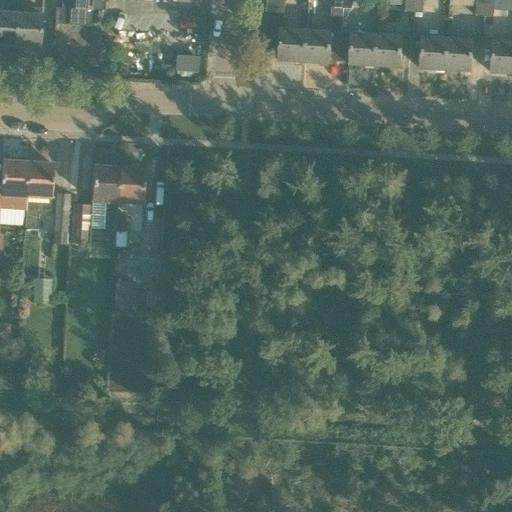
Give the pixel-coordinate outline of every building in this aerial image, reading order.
[(63,0),(62,17),(60,17),(59,24),(89,26),(90,11),(92,11),(92,0),(63,0)] [(304,63),(306,31),(282,30),(283,0),(266,0),(264,53),(280,54),(279,62),(304,63)] [(334,0),(334,9),(343,9),(343,0),(334,0)] [(352,9),(352,0),(343,0),(343,9),(341,30),(352,31),(353,9),(352,9)] [(413,13),(414,0),(390,0),(390,5),(405,6),(405,12),(413,13)] [(423,0),(414,0),(413,13),(423,13),(423,0)] [(484,17),(485,0),(450,0),(450,5),(476,6),(475,16),(484,17)] [(511,0),(485,0),(484,17),(493,17),(494,7),(511,8),(511,0)] [(28,15),(15,14),(13,47),(38,48),(40,16),(41,9),(29,8),(28,15)] [(0,13),(0,45),(13,47),(15,14),(0,13)] [(304,63),(330,64),(331,33),(306,31),(304,63)] [(377,35),(352,34),(351,34),(351,46),(350,66),(375,67),(377,35)] [(375,67),(401,68),(402,49),(402,37),(377,35),(375,67)] [(448,39),(422,38),(420,70),(446,71),(448,39)] [(446,71),(471,72),(473,41),(448,39),(446,71)] [(511,43),(493,42),(492,54),(491,74),(511,74),(511,43)] [(0,209),(24,211),(27,163),(1,162),(0,181),(0,209)] [(27,163),(24,211),(22,237),(36,238),(37,214),(45,215),(49,211),(50,200),(51,185),(53,165),(27,163)] [(118,169),(93,167),(90,202),(90,206),(72,205),(70,245),(72,245),(72,253),(88,253),(90,229),(115,231),(116,214),(116,203),(118,169)] [(116,203),(142,205),(144,170),(118,169),(116,203)] [(53,245),(64,246),(68,195),(56,194),(53,245)] [(116,214),(115,231),(114,248),(115,248),(115,263),(131,264),(132,247),(125,247),(125,232),(124,232),(125,215),(116,214)] [(31,279),(30,298),(46,300),(47,280),(31,279)] [(114,283),(113,308),(134,309),(135,284),(114,283)] [(111,371),(110,386),(126,387),(127,372),(111,371)]
